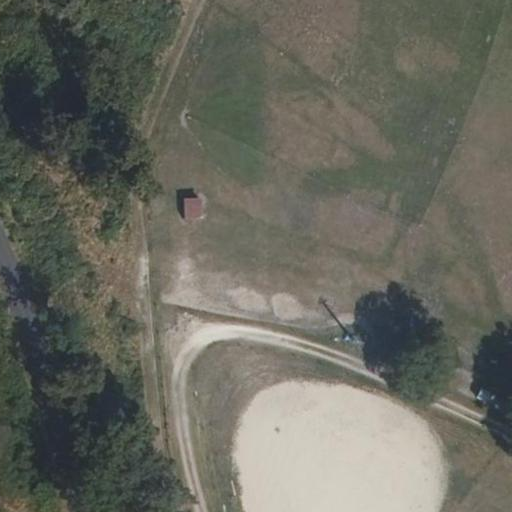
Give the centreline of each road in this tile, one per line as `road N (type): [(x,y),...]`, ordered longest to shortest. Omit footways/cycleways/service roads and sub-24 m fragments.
road 1 (track): [(212,0),(134,195),(179,511)]
road 2 (tertiary): [(0,259),(37,343),(79,511)]
